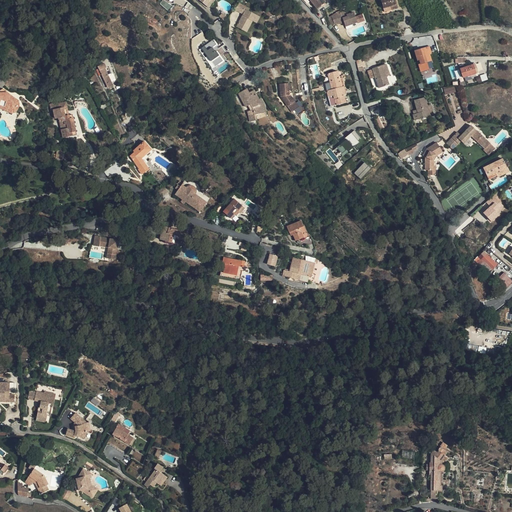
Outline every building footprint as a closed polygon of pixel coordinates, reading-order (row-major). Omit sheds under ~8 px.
[(398,8),(395,0),(381,0),(385,9),(392,7),(393,10),(398,8)] [(249,9),(238,3),(234,9),(242,14),(236,27),(242,31),(247,23),(250,24),(251,21),(255,23),(259,17),(248,11),(249,9)] [(344,21),(346,27),(358,22),(354,13),(347,15),(346,11),(341,13),(344,21)] [(343,22),(339,12),(332,16),(335,24),(343,22)] [(214,40),(199,49),(212,70),(226,61),(223,56),(226,53),(222,47),(215,51),(213,48),(219,45),(214,40)] [(432,54),(429,46),(414,51),(417,62),(420,61),(420,64),(418,65),(421,72),(427,71),(430,71),(428,64),(432,61),(430,55),(432,54)] [(359,62),(357,63),(360,72),(365,71),(364,68),(366,67),(364,61),(362,62),(361,59),(359,60),(359,62)] [(389,85),(387,77),(386,74),(389,73),(386,64),(373,69),(379,88),(389,85)] [(476,72),(474,65),(461,69),(463,78),(477,74),(476,72)] [(105,68),(101,70),(99,71),(108,88),(113,86),(105,68)] [(328,74),(329,78),(331,85),(330,86),(326,87),(331,107),(347,103),(345,96),(347,95),(342,78),(340,79),(338,71),(328,74)] [(291,94),(290,82),(282,83),(283,95),(285,95),(285,97),(287,100),(286,101),(294,111),(301,105),(293,96),(291,94)] [(445,94),(456,92),(454,86),(443,88),(445,94)] [(256,115),(262,113),(260,106),(258,101),(260,100),(254,91),(249,93),(247,89),(239,94),(246,107),(249,106),(251,109),(251,111),(248,112),(250,122),(257,120),(256,115)] [(3,90),(0,91),(0,105),(5,106),(10,114),(15,113),(16,109),(19,107),(18,102),(11,97),(3,90)] [(431,116),(426,97),(415,100),(418,113),(413,115),(415,121),(431,116)] [(260,106),(262,113),(267,112),(265,105),(262,99),(260,100),(258,101),(260,106)] [(78,134),(73,114),(70,115),(66,116),(64,108),(57,109),(56,104),(55,102),(52,102),(55,118),(59,117),(63,138),(78,134)] [(70,115),(67,102),(56,104),(57,109),(64,108),(66,116),(70,115)] [(0,109),(10,114),(5,106),(0,105),(0,109)] [(22,122),(25,118),(21,114),(17,119),(22,122)] [(490,144),(471,125),(461,136),(457,132),(455,135),(461,141),(464,144),(471,136),(485,149),(490,144)] [(346,141),(337,146),(341,154),(361,143),(355,131),(344,137),(346,141)] [(461,141),(455,135),(452,138),(458,143),(461,141)] [(458,143),(452,138),(447,144),(453,150),(458,143)] [(144,161),(148,158),(146,155),(152,150),(145,141),(134,151),(135,152),(131,156),(132,158),(134,157),(135,160),(134,161),(140,169),(139,170),(142,175),(149,169),(144,161)] [(416,144),(406,149),(409,155),(413,153),(412,151),(416,149),(415,148),(417,147),(416,144)] [(437,144),(427,150),(425,154),(428,156),(426,158),(426,171),(429,171),(434,171),(434,167),(434,162),(437,156),(443,153),(437,144)] [(63,160),(65,152),(57,150),(55,159),(63,160)] [(146,155),(148,158),(154,153),(152,150),(146,155)] [(509,172),(503,159),(484,168),(489,180),(499,175),(500,176),(509,172)] [(354,173),(361,179),(371,168),(364,162),(354,173)] [(183,199),(187,202),(200,211),(207,203),(196,194),(196,192),(196,189),(194,187),(192,186),(189,187),(187,188),(182,185),(176,194),(183,199)] [(498,200),(503,196),(500,193),(499,191),(487,202),(491,207),(487,211),(484,213),(492,221),(499,215),(496,211),(503,205),(498,200)] [(238,211),(239,213),(240,214),(245,209),(235,199),(224,212),(231,219),(235,214),(238,211)] [(487,202),(483,206),(487,211),(491,207),(487,202)] [(496,211),(499,215),(506,209),(503,205),(496,211)] [(287,227),(290,233),(292,232),(293,236),(296,241),(309,236),(305,227),(304,227),(301,221),(287,227)] [(180,237),(187,239),(189,233),(165,227),(161,239),(166,241),(166,242),(175,244),(177,241),(179,241),(180,237)] [(107,259),(115,260),(119,241),(102,238),(102,237),(96,236),(94,246),(100,247),(100,246),(109,248),(111,248),(110,254),(108,254),(107,259)] [(242,250),(244,244),(238,242),(236,249),(242,250)] [(480,259),(477,262),(488,274),(497,265),(487,254),(481,259),(480,259)] [(280,256),(272,255),(271,265),(278,266),(280,256)] [(315,263),(308,262),(309,259),(296,256),(294,266),(296,266),(295,271),(294,270),(288,269),(287,276),(294,277),(295,275),(297,275),(297,277),(304,279),(305,273),(313,274),(315,263)] [(240,280),(243,267),(239,267),(240,261),(224,258),(223,263),(222,263),(220,275),(240,280)] [(305,273),(304,279),(312,280),(313,278),(316,278),(317,278),(318,278),(318,277),(319,271),(316,270),(318,260),(309,259),(308,262),(315,263),(313,274),(305,273)] [(511,280),(503,272),(495,280),(505,290),(511,282),(511,280)] [(0,382),(0,384),(1,384),(1,386),(6,386),(6,391),(10,391),(10,383),(0,382)] [(0,401),(5,401),(5,402),(15,403),(15,395),(10,395),(10,391),(6,391),(6,386),(1,386),(1,384),(0,384),(0,401)] [(110,390),(107,388),(106,390),(118,399),(120,398),(116,395),(117,394),(111,389),(110,390)] [(40,394),(40,396),(44,396),(44,399),(51,400),(51,403),(55,404),(56,397),(40,394)] [(44,396),(40,396),(36,395),(35,401),(39,402),(42,402),(41,408),(39,407),(37,418),(47,420),(48,417),(50,418),(52,410),(54,410),(55,404),(51,403),(51,400),(44,399),(44,396)] [(76,414),(71,419),(77,425),(77,427),(76,427),(76,431),(76,432),(72,431),(68,429),(66,435),(75,439),(76,436),(85,439),(87,432),(86,426),(87,425),(87,424),(76,414)] [(118,426),(116,429),(128,436),(130,433),(118,426)] [(128,436),(116,429),(112,436),(123,443),(128,436)] [(447,446),(442,443),(438,448),(438,450),(438,452),(437,453),(434,450),(431,454),(433,455),(433,460),(431,460),(431,463),(429,463),(429,465),(429,469),(429,475),(431,475),(430,498),(436,499),(437,490),(441,491),(442,472),(444,471),(445,468),(444,466),(443,465),(441,464),(441,460),(439,459),(443,454),(445,455),(448,458),(451,455),(445,450),(447,446)] [(132,461),(126,472),(137,478),(143,467),(132,461)] [(159,485),(165,476),(160,472),(163,468),(158,464),(154,470),(155,471),(145,485),(148,488),(151,485),(154,487),(157,483),(159,485)] [(0,471),(0,473),(2,475),(4,473),(5,473),(9,468),(5,465),(2,469),(0,466),(0,471)] [(48,485),(44,476),(34,469),(25,482),(26,483),(31,486),(33,483),(36,485),(38,484),(41,488),(46,486),(48,485)] [(79,479),(77,479),(78,482),(80,490),(81,490),(91,497),(93,493),(91,492),(94,487),(92,486),(90,478),(93,474),(85,469),(79,479)] [(167,478),(165,476),(159,485),(161,486),(167,478)] [(28,493),(29,490),(28,489),(23,488),(22,485),(18,484),(18,494),(19,495),(28,496),(28,493)] [(41,494),(49,490),(46,486),(41,488),(38,484),(36,485),(41,494)] [(66,501),(72,492),(66,488),(60,498),(66,501)]
